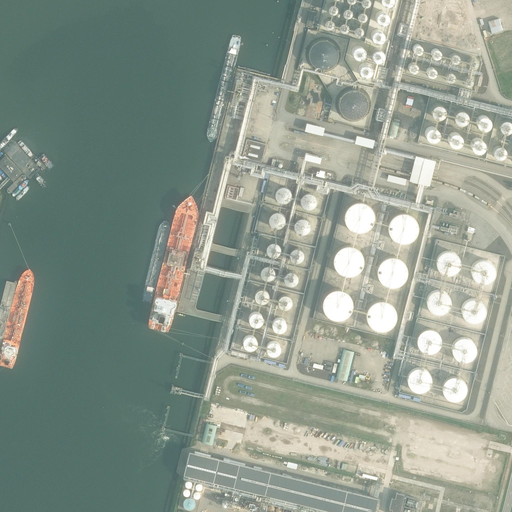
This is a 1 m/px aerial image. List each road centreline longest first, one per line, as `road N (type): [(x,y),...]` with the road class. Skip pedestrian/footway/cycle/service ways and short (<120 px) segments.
road 1 (unknown): [(509,191),(465,170),(442,176),(275,132)]
road 2 (unknown): [(422,443),(423,461),(476,478),(496,446),(479,440)]
